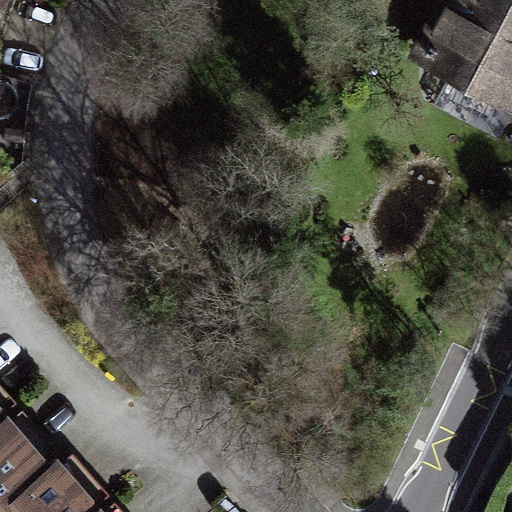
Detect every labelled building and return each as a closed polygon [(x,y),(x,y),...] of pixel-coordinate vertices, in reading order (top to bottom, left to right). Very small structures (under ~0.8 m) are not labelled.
[(511,0),(445,0),(420,48),(511,95),(511,0)] [(0,383),(0,416),(17,403),(0,383)] [(17,403),(0,416),(0,502),(59,453),(17,403)] [(59,453),(0,502),(0,511),(95,511),(110,500),(65,448),(59,453)] [(119,511),(110,500),(95,511),(119,511)]
